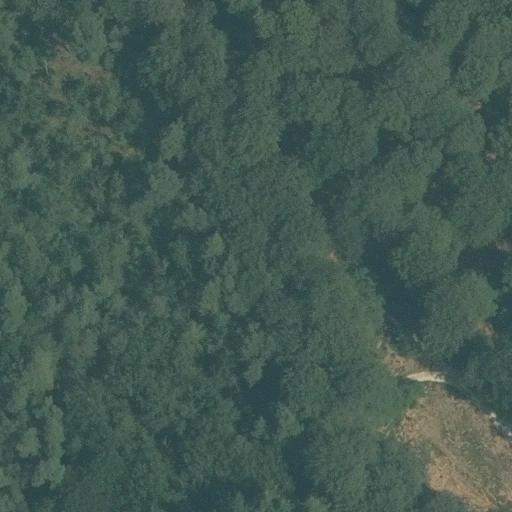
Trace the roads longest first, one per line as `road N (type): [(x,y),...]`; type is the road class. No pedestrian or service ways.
road 1 (track): [(153,0),(231,186),(348,511)]
road 2 (track): [(231,186),(440,373)]
road 3 (unknown): [(275,511),(333,464),(379,394),(440,373)]
